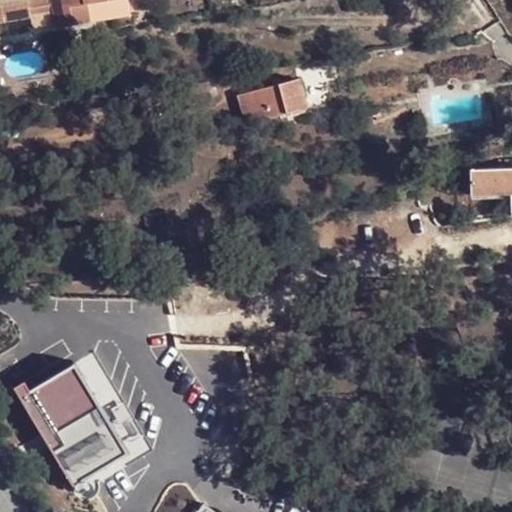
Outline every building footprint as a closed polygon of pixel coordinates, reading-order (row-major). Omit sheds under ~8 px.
[(6,2),(5,18),(25,18),(26,0),(6,2)] [(47,0),(52,27),(88,20),(85,4),(100,0),(47,0)] [(131,3),(91,7),(92,20),(132,16),(131,3)] [(232,96),(241,125),(285,112),(281,99),(298,95),(292,77),(232,96)] [(173,88),(177,105),(206,100),(202,83),(173,88)] [(511,163),(476,167),(479,188),(511,185),(511,163)] [(142,215),(148,236),(169,230),(163,209),(142,215)] [(25,381),(11,390),(73,492),(79,498),(86,500),(93,497),(98,493),(100,485),(99,477),(147,448),(90,353),(30,389),(25,381)]
